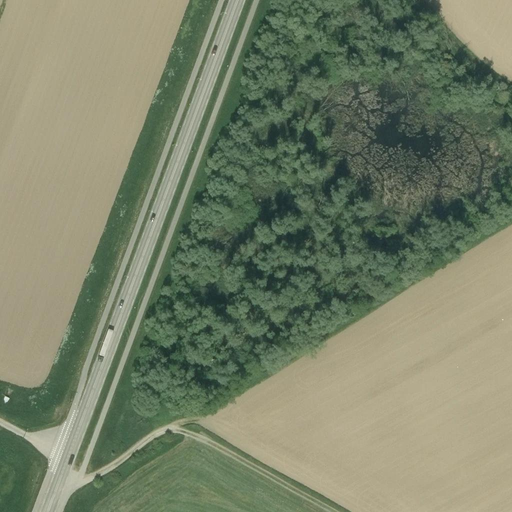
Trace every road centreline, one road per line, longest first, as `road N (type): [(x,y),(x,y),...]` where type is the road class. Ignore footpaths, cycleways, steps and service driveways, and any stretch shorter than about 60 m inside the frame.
road 1 (secondary): [(47,511),(236,0)]
road 2 (track): [(56,486),(106,471),(167,428),(334,511)]
